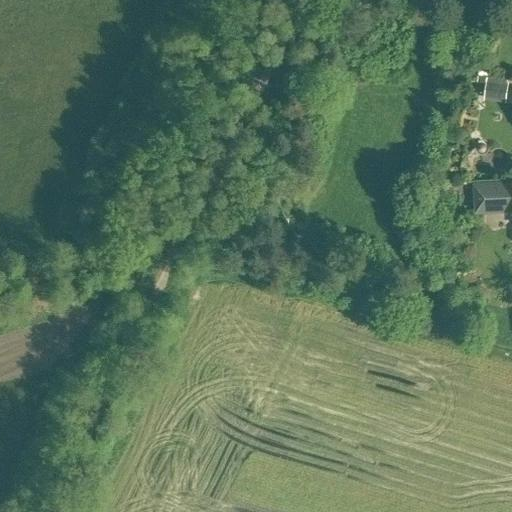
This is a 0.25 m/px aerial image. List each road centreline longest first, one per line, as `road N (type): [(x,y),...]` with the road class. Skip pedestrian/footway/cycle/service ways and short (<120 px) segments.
road 1 (track): [(47,511),(185,232)]
road 2 (track): [(185,232),(298,0)]
